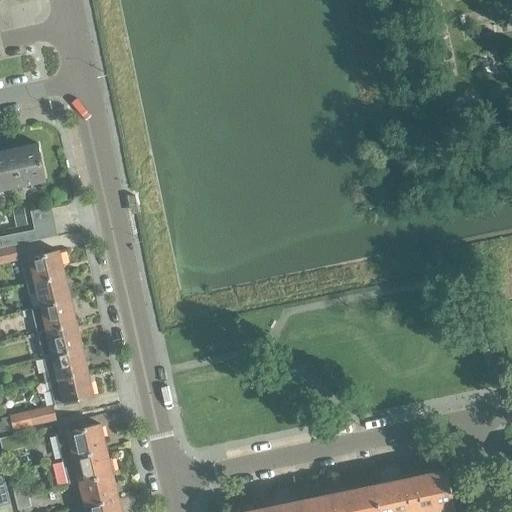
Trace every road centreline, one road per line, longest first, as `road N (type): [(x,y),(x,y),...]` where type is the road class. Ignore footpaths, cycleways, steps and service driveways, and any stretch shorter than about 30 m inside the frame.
road 1 (tertiary): [(171,483),(81,81)]
road 2 (unclassified): [(171,483),(472,420)]
